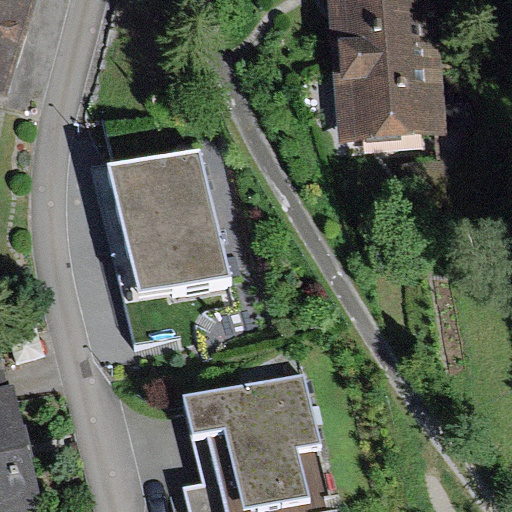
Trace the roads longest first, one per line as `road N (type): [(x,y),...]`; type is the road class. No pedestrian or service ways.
road 1 (track): [(497,511),(272,171),(192,0)]
road 2 (residential): [(89,0),(56,126),(51,215),(117,511)]
